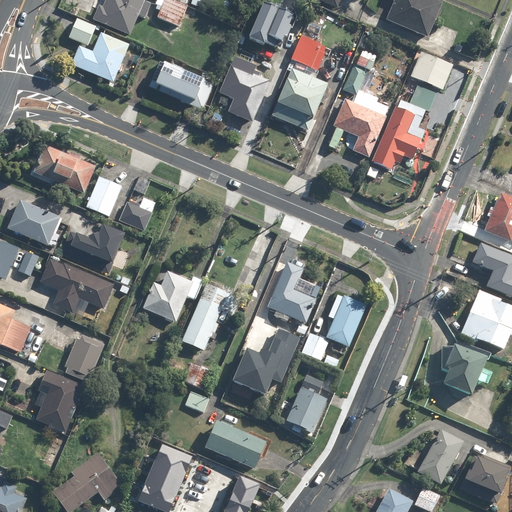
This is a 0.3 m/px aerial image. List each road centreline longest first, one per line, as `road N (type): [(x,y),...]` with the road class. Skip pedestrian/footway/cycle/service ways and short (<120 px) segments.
road 1 (tertiary): [(102,123),(421,257)]
road 2 (tertiary): [(421,257),(358,426),(305,511)]
road 3 (residential): [(511,44),(421,257)]
